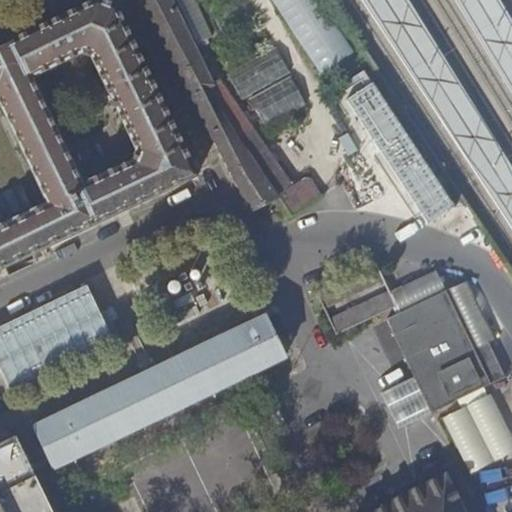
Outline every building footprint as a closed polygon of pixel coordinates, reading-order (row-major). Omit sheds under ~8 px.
[(139,0),(219,152),(247,206),(250,212),(280,198),(279,197),(292,188),(220,83),(215,87),(195,47),(212,38),(193,0),(139,0)] [(273,0),(322,75),(354,54),(319,0),(273,0)] [(0,270),(89,228),(197,176),(115,7),(95,1),(0,46),(0,270)] [(331,95),(351,132),(339,139),(350,158),(364,151),(403,222),(423,212),(432,228),(455,216),(375,70),(331,95)] [(263,109),(269,123),(307,106),(298,87),(274,98),(276,103),(263,109)] [(316,294),(336,336),(395,307),(376,265),(316,294)] [(95,285),(0,321),(0,368),(6,385),(117,344),(95,285)] [(445,292),(387,321),(431,413),(504,378),(482,335),(468,341),(445,292)] [(36,426),(55,469),(227,386),(286,358),(265,317),(36,426)] [(511,434),(492,392),(443,415),(470,472),(511,452),(511,434)] [(0,511),(51,511),(16,436),(0,443),(0,511)] [(378,511),(465,511),(465,510),(467,509),(464,504),(462,505),(450,480),(451,479),(449,474),(427,485),(427,484),(423,486),(424,487),(410,494),(409,493),(405,494),(406,496),(390,504),(390,502),(386,504),(387,507),(378,511)]
